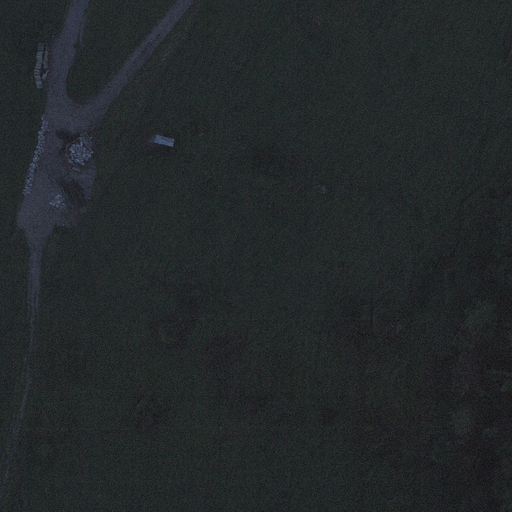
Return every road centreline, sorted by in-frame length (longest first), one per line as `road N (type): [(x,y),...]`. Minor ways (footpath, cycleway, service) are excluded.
road 1 (track): [(0,473),(22,373),(33,214),(64,111)]
road 2 (track): [(79,0),(56,97),(72,116),(100,106),(186,0)]
